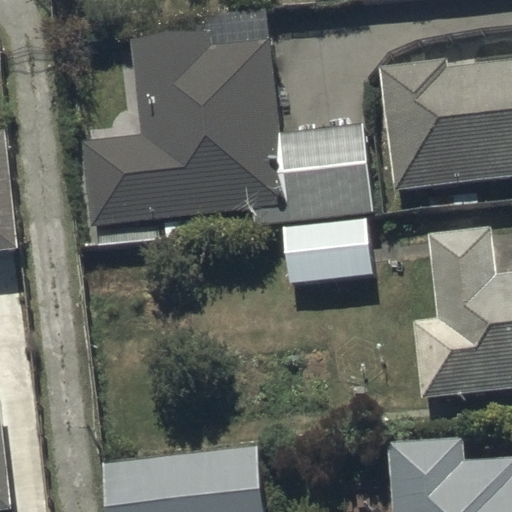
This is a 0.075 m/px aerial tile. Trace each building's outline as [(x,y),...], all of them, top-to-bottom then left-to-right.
[(260,217),(261,228),(380,218),(374,128),(284,134),(278,45),(220,48),(219,35),(138,42),(145,113),(143,112),(142,112),(141,112),(139,112),(138,112),(136,112),(135,112),(134,112),(132,113),(131,113),(130,114),(128,114),(127,115),(126,116),(125,117),(124,118),(123,119),(123,121),(122,122),(121,123),(121,125),(121,126),(120,128),(120,129),(121,130),(121,132),(121,133),(121,135),(122,136),(122,137),(123,138),(124,140),(125,141),(126,142),(127,143),(91,144),(96,229),(103,229),(104,249),(199,243),(198,221),(260,217)] [(389,70),(404,194),(511,182),(511,63),(456,69),(455,62),(389,70)] [(0,257),(26,255),(15,134),(5,134),(2,98),(0,98),(0,257)] [(372,224),(290,232),(295,287),(378,278),(372,224)] [(502,235),(439,240),(445,323),(423,325),(429,402),(511,394),(511,278),(505,279),(502,235)] [(0,511),(16,511),(5,391),(0,391),(0,511)] [(404,511),(511,511),(511,464),(471,466),(471,445),(402,448),(404,511)] [(272,511),(267,453),(112,467),(116,511),(272,511)]
